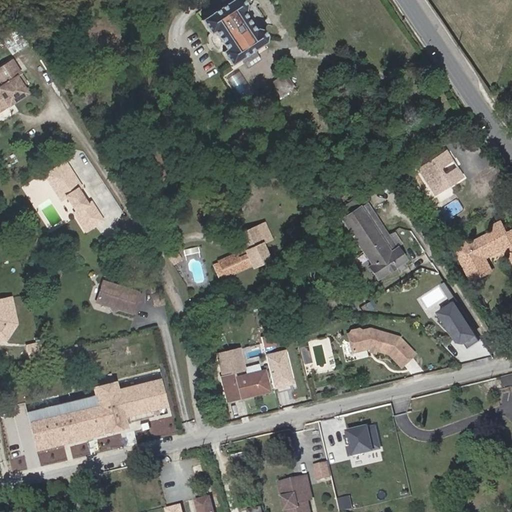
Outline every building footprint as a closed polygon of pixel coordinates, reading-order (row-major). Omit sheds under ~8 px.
[(232,0),(201,20),(209,34),(213,31),(226,50),(223,52),(231,65),(264,43),(266,38),(262,32),(257,29),(254,31),(242,13),(245,11),(245,5),(240,0),(232,0)] [(23,75),(19,69),(3,79),(7,86),(0,90),(0,107),(3,112),(30,94),(19,78),(23,75)] [(284,74),(262,88),(271,102),(293,88),(284,74)] [(448,152),(419,170),(436,198),(465,180),(460,172),(456,171),(447,177),(445,176),(442,172),(443,170),(452,164),(453,161),(448,152)] [(64,161),(44,173),(60,199),(66,195),(69,199),(66,201),(69,206),(72,204),(76,210),(73,211),(84,229),(100,219),(89,201),(86,203),(76,188),(80,186),(64,161)] [(397,166),(386,172),(395,186),(406,180),(397,166)] [(337,212),(342,220),(360,208),(355,200),(337,212)] [(366,203),(360,208),(381,240),(387,236),(366,203)] [(381,240),(360,208),(342,220),(371,264),(369,266),(377,278),(404,261),(399,252),(387,236),(381,240)] [(492,229),(493,232),(504,227),(502,224),(492,229)] [(250,249),(246,251),(214,265),(220,278),(252,264),(268,256),(253,226),(242,232),(250,249)] [(455,250),(456,254),(470,284),(474,282),(486,277),(480,261),(494,254),(496,258),(508,252),(511,260),(511,235),(509,237),(504,227),(493,232),(494,235),(472,245),(470,242),(455,250)] [(394,233),(388,237),(399,252),(404,249),(394,233)] [(29,243),(38,246),(41,239),(31,236),(29,243)] [(175,254),(167,259),(171,266),(179,261),(175,254)] [(480,261),(486,277),(490,275),(484,263),(496,258),(494,254),(480,261)] [(137,293),(102,281),(95,302),(130,314),(137,293)] [(147,286),(153,308),(163,305),(159,290),(147,286)] [(0,339),(8,338),(17,322),(11,296),(0,298),(0,339)] [(454,298),(436,310),(455,341),(464,342),(477,334),(454,298)] [(370,328),(347,334),(351,353),(368,349),(386,354),(398,367),(412,354),(396,337),(370,328)] [(302,330),(295,332),(297,340),(304,339),(302,330)] [(25,347),(28,359),(42,355),(39,343),(25,347)] [(277,366),(273,367),(275,374),(278,386),(288,383),(283,365),(277,366)] [(273,367),(255,372),(257,380),(266,378),(265,376),(275,374),(273,367)] [(257,380),(255,372),(233,378),(232,374),(221,377),(227,402),(238,399),(236,393),(244,391),(245,397),(269,391),(266,378),(257,380)] [(511,374),(500,377),(503,388),(511,385),(511,374)] [(114,417),(164,405),(158,380),(117,390),(115,382),(93,387),(95,396),(26,413),(35,449),(117,429),(114,417)] [(169,420),(153,422),(155,433),(170,431),(169,420)] [(374,423),(344,430),(350,457),(380,450),(374,423)] [(231,456),(237,478),(254,474),(247,451),(231,456)] [(331,478),(328,465),(315,468),(318,480),(331,478)] [(308,483),(280,490),(285,511),(309,511),(308,506),(313,505),(308,483)] [(181,511),(180,507),(167,510),(167,511),(213,511),(210,499),(196,502),(198,511),(181,511)]
